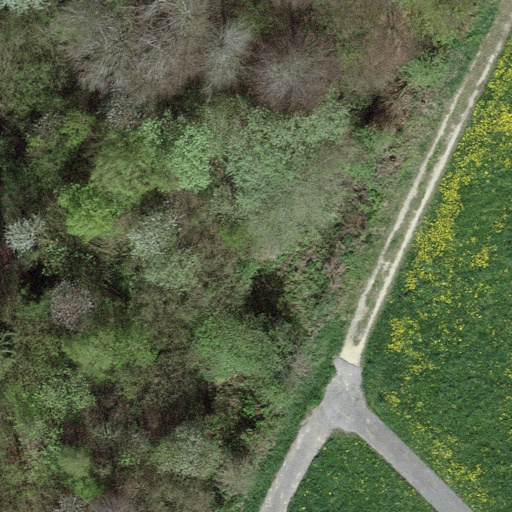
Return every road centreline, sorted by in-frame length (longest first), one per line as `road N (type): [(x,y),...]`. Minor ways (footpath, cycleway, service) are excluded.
road 1 (track): [(330,384),(463,96),(511,9)]
road 2 (track): [(452,511),(330,384)]
road 3 (track): [(270,511),(330,384)]
